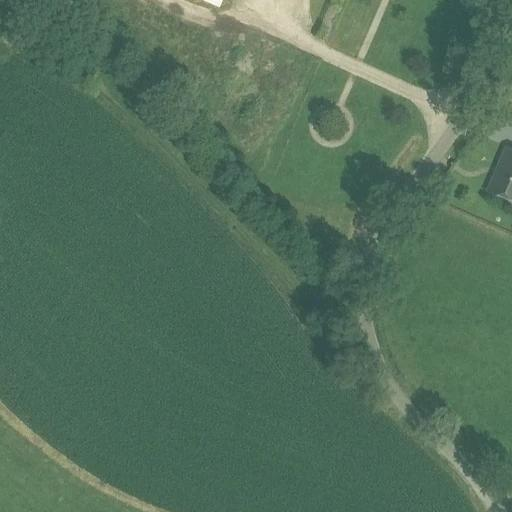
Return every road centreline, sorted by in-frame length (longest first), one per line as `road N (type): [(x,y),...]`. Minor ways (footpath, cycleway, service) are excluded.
road 1 (unclassified): [(496,511),(386,387),(373,366),(362,308),(400,203),(472,94),(504,0)]
road 2 (track): [(0,33),(25,17),(40,18),(76,41),(327,289),(362,308)]
